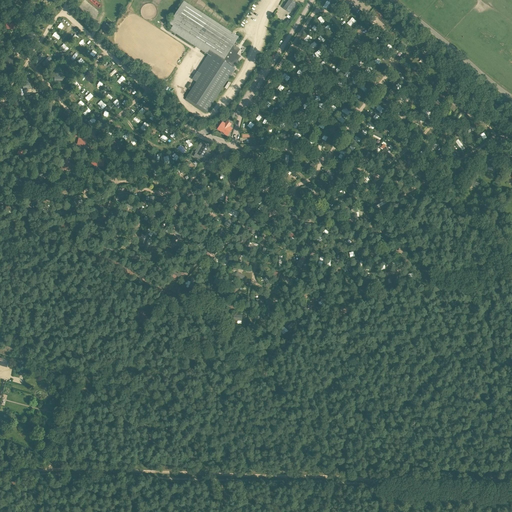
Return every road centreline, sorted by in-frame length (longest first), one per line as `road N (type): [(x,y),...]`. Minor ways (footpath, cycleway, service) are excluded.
road 1 (unknown): [(511,485),(0,469)]
road 2 (track): [(170,296),(221,217),(231,145),(189,126),(65,11)]
road 3 (track): [(511,433),(257,427),(199,434),(193,402)]
road 4 (track): [(231,145),(326,155),(381,175),(449,102),(491,129),(511,157)]
road 5 (track): [(511,275),(481,290),(409,285),(377,292),(309,325),(265,358)]
road 6 (track): [(449,102),(393,63),(357,113),(299,53),(328,11)]
road 7 (track): [(226,150),(175,192),(152,192),(125,173),(43,201),(0,202)]
road 8 (track): [(291,190),(315,209),(362,220),(489,140),(511,135)]
road 9 (track): [(48,474),(84,387),(132,339),(149,308),(170,296)]
road 10 (track): [(193,402),(82,382),(0,353)]
road 11 (track): [(170,296),(111,259),(0,217)]
road 12 (track): [(250,325),(266,226),(323,159)]
road 13 (track): [(125,173),(0,39)]
road 14 (residential): [(231,145),(245,97),(311,0)]
road 15 (unclassified): [(511,97),(392,0)]
road 16 (track): [(489,357),(349,353)]
road 17 (track): [(488,289),(489,428)]
road 18 (track): [(67,0),(0,100)]
